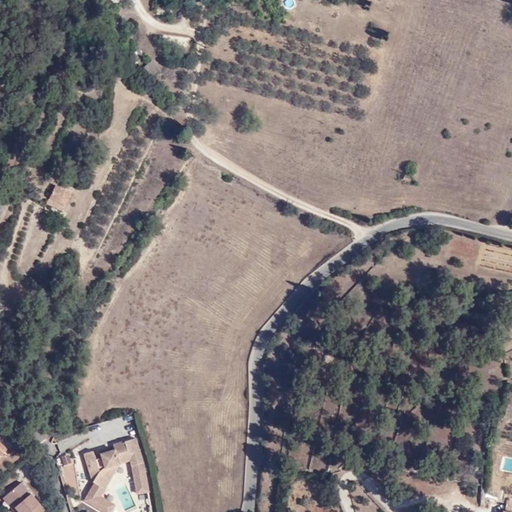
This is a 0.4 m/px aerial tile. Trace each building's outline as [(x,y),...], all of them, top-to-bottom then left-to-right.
[(181,3),(162,1),(161,10),(180,13),(181,3)] [(149,61),(144,69),(152,75),(158,67),(149,61)] [(406,177),(399,175),(397,183),(404,185),(406,177)] [(51,192),(67,199),(72,189),(56,181),(51,192)] [(48,198),(65,206),(67,199),(51,192),(48,198)] [(366,329),(359,325),(352,335),(359,339),(366,329)] [(93,448),(83,451),(91,478),(94,480),(93,482),(84,497),(108,511),(113,502),(99,493),(118,461),(129,457),(136,490),(146,488),(143,471),(138,453),(133,436),(112,442),(113,447),(100,451),(94,453),(93,448)] [(71,463),(68,454),(58,457),(61,466),(71,463)] [(19,504),(18,506),(22,511),(32,511),(42,504),(20,477),(4,491),(13,501),(16,500),(19,504)] [(13,501),(4,491),(1,493),(15,509),(18,506),(19,504),(16,500),(13,501)]
